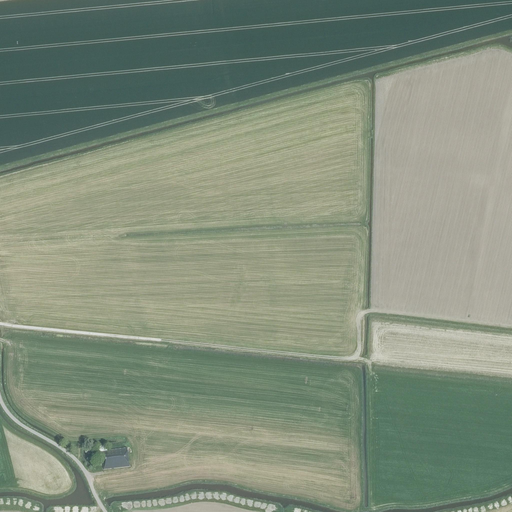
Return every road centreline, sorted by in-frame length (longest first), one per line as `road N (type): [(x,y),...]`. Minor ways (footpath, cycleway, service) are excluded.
road 1 (track): [(0,323),(362,359)]
road 2 (unclassified): [(105,511),(80,464),(22,426),(0,399)]
